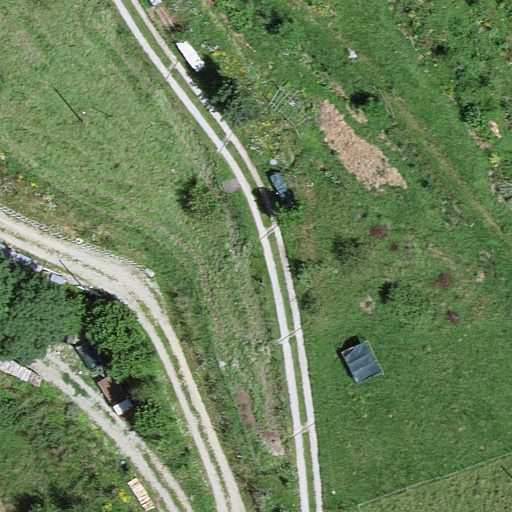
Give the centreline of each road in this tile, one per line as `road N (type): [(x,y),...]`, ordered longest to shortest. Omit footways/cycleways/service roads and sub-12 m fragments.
road 1 (track): [(129,0),(239,161),(278,256),(308,511)]
road 2 (track): [(214,511),(142,314),(0,216)]
